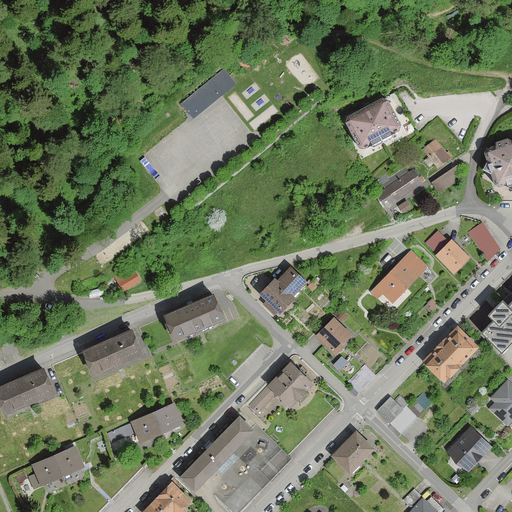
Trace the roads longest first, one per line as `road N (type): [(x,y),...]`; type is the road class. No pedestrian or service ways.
road 1 (residential): [(225,280),(464,210),(511,223)]
road 2 (residential): [(225,280),(0,376)]
road 3 (residential): [(122,511),(290,342)]
road 4 (residential): [(493,277),(360,408)]
road 5 (residential): [(360,408),(258,511)]
road 6 (residential): [(462,506),(360,408)]
